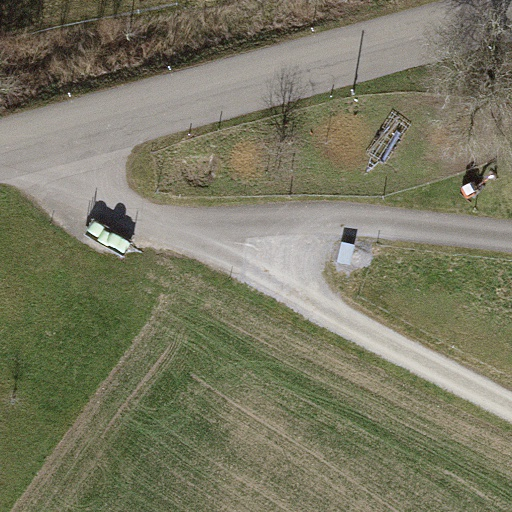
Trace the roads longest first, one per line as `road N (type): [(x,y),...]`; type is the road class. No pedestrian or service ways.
road 1 (track): [(511,403),(303,291),(229,224),(105,207),(42,142)]
road 2 (tertiary): [(511,16),(0,154)]
road 3 (track): [(229,224),(371,223),(511,241)]
